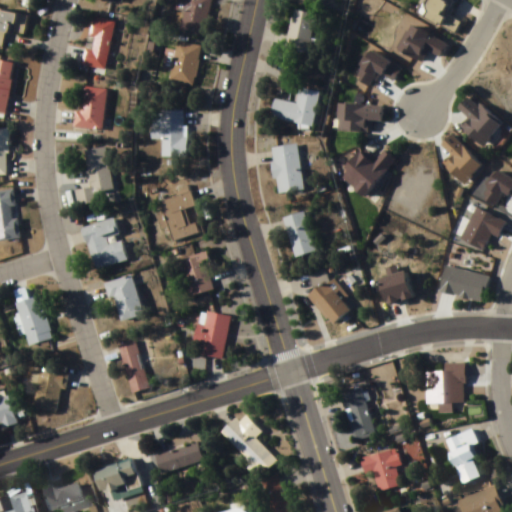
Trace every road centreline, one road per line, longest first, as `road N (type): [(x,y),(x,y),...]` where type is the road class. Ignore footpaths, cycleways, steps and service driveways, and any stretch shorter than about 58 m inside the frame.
road 1 (residential): [(111,421),(56,249),(50,198),(47,132),(64,0)]
road 2 (residential): [(288,370),(232,180),(225,114),(252,0)]
road 3 (residential): [(288,370),(0,457)]
road 4 (residential): [(511,321),(376,341),(288,370)]
road 5 (residential): [(332,511),(288,370)]
road 6 (residential): [(496,0),(442,84),(418,104)]
road 7 (residential): [(499,322),(497,396),(511,451)]
